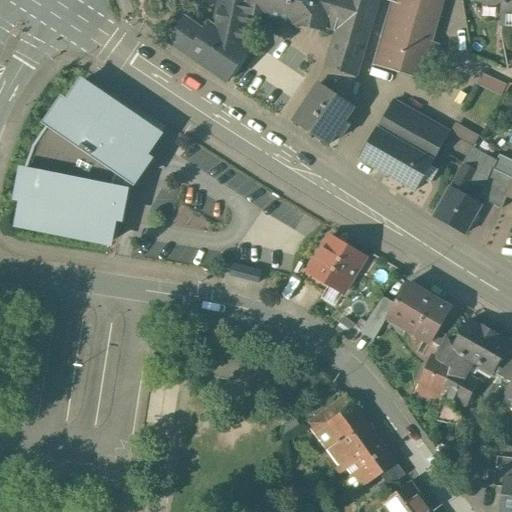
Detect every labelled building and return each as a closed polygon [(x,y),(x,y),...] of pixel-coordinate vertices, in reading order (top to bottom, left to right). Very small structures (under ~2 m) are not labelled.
[(183,21),(182,20),(168,41),(227,81),(248,50),(243,46),(249,20),(252,4),(244,2),(240,1),(233,0),(218,0),(213,26),(208,23),(199,35),(182,23),(183,21)] [(243,0),(244,2),(252,4),(249,20),(265,24),(267,16),(302,24),(324,29),(325,27),(323,27),(328,0),(243,0)] [(328,0),(323,27),(325,27),(335,30),(320,84),(338,96),(341,88),(351,91),(377,0),(328,0)] [(390,0),(387,13),(387,14),(372,64),(373,64),(373,65),(428,80),(438,44),(429,41),(440,0),(390,0)] [(511,0),(480,0),(483,3),(494,3),(498,0),(502,0),(501,12),(511,12),(511,0)] [(310,68),(277,45),(243,92),(278,115),(310,68)] [(505,93),(509,81),(483,72),(478,83),(505,93)] [(159,134),(79,81),(65,101),(60,99),(44,120),(48,122),(32,144),(25,169),(19,169),(15,195),(21,196),(16,222),(110,241),(115,215),(122,216),(126,190),(112,188),(114,178),(119,171),(134,181),(150,160),(144,156),(159,134)] [(338,96),(320,84),(319,83),(294,121),(294,120),(293,122),(327,145),(334,133),(340,137),(349,124),(343,120),(352,106),(338,96)] [(392,101),(376,129),(432,161),(452,126),(427,111),(423,118),(392,101)] [(475,144),(482,134),(460,121),(454,131),(475,144)] [(432,161),(376,129),(375,129),(359,158),(415,190),(432,161)] [(472,149),(464,164),(482,174),(490,159),(472,149)] [(463,163),(449,186),(463,194),(472,180),(477,183),(482,174),(464,164),(463,163)] [(511,182),(511,177),(491,169),(479,199),(501,208),(506,196),(511,182)] [(463,194),(449,186),(433,216),(464,234),(481,205),(463,194)] [(362,256),(329,237),(309,270),(342,289),(350,276),(362,256)] [(260,270),(233,263),(229,275),(256,282),(260,270)] [(350,276),(342,289),(351,295),(359,281),(350,276)] [(439,303),(406,284),(390,310),(387,315),(389,317),(414,331),(413,333),(430,342),(431,341),(437,330),(450,308),(440,302),(439,303)] [(387,315),(390,310),(379,303),(360,331),(386,347),(395,331),(384,325),(389,317),(387,315)] [(492,371),(505,348),(508,342),(495,335),(496,334),(483,326),(482,327),(470,320),(457,342),(447,336),(441,347),(435,358),(449,367),(442,393),(456,400),(463,402),(474,379),(465,374),(473,360),(480,364),(492,371)] [(447,335),(437,330),(431,341),(440,347),(447,335)] [(418,383),(442,393),(449,367),(435,358),(441,347),(440,347),(435,357),(431,355),(418,383)] [(501,377),(511,358),(511,352),(505,348),(492,371),(480,364),(478,368),(492,376),(493,373),(499,376),(484,401),(500,410),(502,378),(501,377)] [(511,383),(511,380),(511,358),(501,377),(502,378),(511,383)] [(456,400),(442,393),(436,421),(451,424),(451,423),(459,425),(461,412),(454,410),(456,400)] [(327,424),(352,406),(344,395),(308,423),(315,434),(328,424),(327,424)] [(396,462),(354,404),(352,406),(327,424),(328,424),(340,441),(370,482),(396,462)] [(328,424),(315,434),(327,449),(340,441),(328,424)] [(496,455),(480,454),(476,482),(493,484),(496,455)] [(511,478),(505,477),(503,494),(503,495),(502,509),(511,510),(511,478)] [(431,511),(410,483),(381,505),(385,511),(431,511)] [(74,497),(45,489),(40,503),(70,511),(74,497)]
